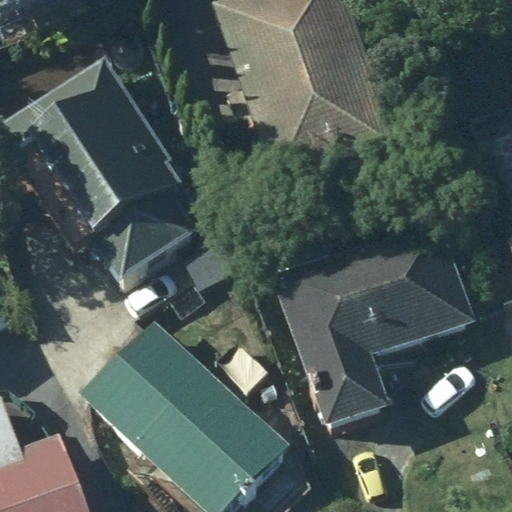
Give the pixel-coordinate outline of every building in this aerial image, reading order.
[(0,0),(0,8),(17,0),(0,0)] [(325,8),(200,48),(263,241),(388,200),(325,8)] [(103,92),(0,157),(0,200),(61,296),(88,279),(112,317),(208,257),(103,92)] [(511,178),(471,194),(511,299),(511,307),(493,314),(511,359),(511,358),(511,178)] [(396,467),(376,399),(456,376),(425,272),(267,317),(317,489),(396,467)] [(148,350),(70,440),(153,511),(257,511),(291,473),(148,350)] [(0,511),(77,511),(61,467),(24,480),(3,421),(0,422),(0,511)]
